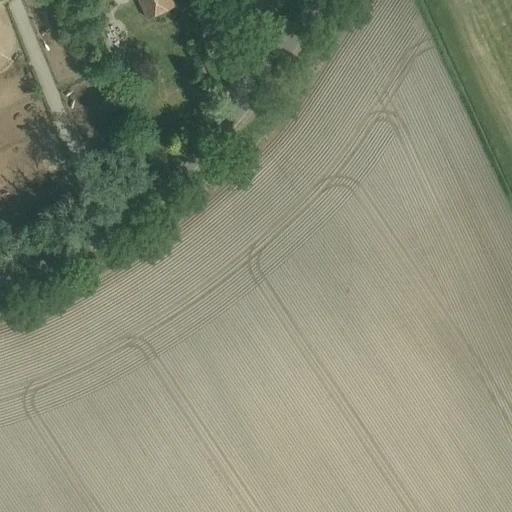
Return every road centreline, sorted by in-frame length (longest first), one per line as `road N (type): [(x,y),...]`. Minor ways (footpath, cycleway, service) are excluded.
road 1 (unclassified): [(0,282),(104,231),(192,162),(317,0)]
road 2 (unknown): [(104,231),(15,0)]
